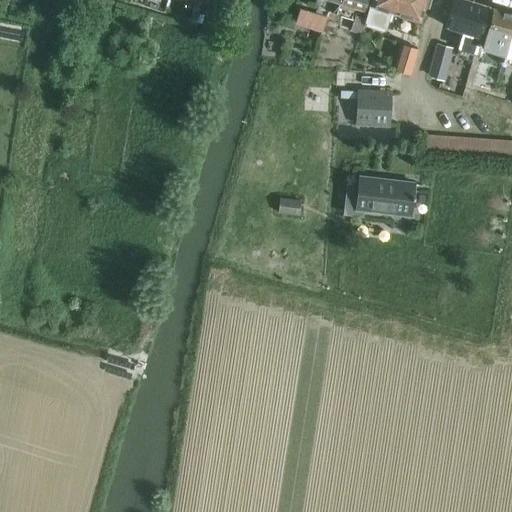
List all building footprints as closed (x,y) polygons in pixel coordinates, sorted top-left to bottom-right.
[(95,0),(87,0),(85,8),(101,13),(105,3),(95,0)] [(166,0),(164,11),(171,13),(174,0),(187,0),(195,2),(195,0),(166,0)] [(335,14),(339,3),(339,0),(321,0),(318,8),(317,8),(310,28),(321,32),(328,11),(335,14)] [(339,0),(339,3),(363,11),(366,0),(339,0)] [(390,12),(419,21),(424,5),(428,6),(429,0),(371,0),(365,18),(364,22),(385,28),(390,12)] [(489,7),(465,0),(453,0),(445,27),(461,32),(456,48),(472,53),(489,7)] [(480,48),(504,55),(511,27),(511,14),(492,8),(480,48)] [(353,19),(349,31),(360,34),(364,22),(365,18),(361,17),(354,15),(353,19)] [(401,43),(393,68),(410,73),(418,48),(401,43)] [(430,64),(427,76),(430,76),(444,80),(448,65),(453,48),(451,47),(436,43),(431,60),(430,64)] [(357,110),(356,124),(387,126),(388,112),(390,92),(358,90),(358,92),(357,99),(357,110)] [(359,176),(355,210),(409,217),(413,182),(359,176)] [(279,198),(277,213),(298,216),(300,200),(279,198)]
